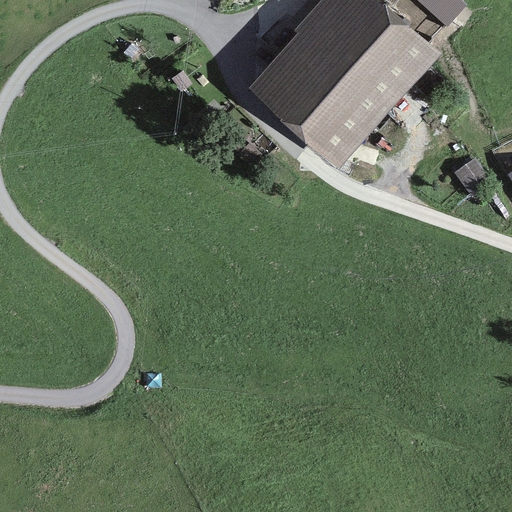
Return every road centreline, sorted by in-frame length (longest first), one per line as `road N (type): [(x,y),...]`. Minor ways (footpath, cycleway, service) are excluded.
road 1 (unclassified): [(0,114),(20,76),(66,30),(123,6),(162,5),(200,22),(245,98),(330,176),(511,246)]
road 2 (unclassified): [(0,394),(95,391),(115,375),(126,347),(112,301),(32,238),(0,193)]
